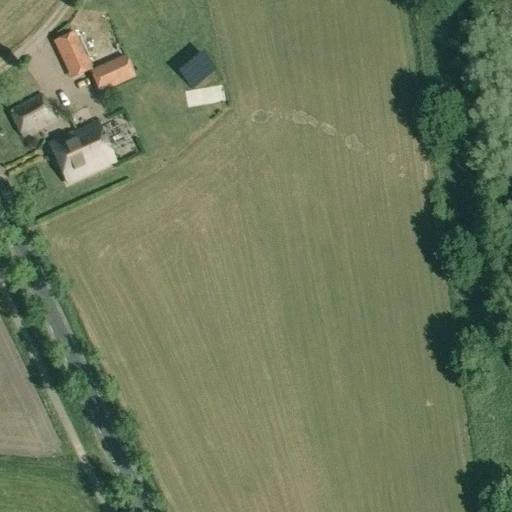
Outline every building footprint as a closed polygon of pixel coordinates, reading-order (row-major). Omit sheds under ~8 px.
[(124,57),(90,71),(98,88),(132,74),(124,57)] [(199,108),(230,106),(229,90),(199,92),(199,108)] [(9,109),(23,135),(55,118),(41,92),(9,109)] [(67,183),(115,161),(97,123),(50,144),(67,183)] [(0,136),(7,151),(22,143),(13,125),(0,131),(0,136)]
